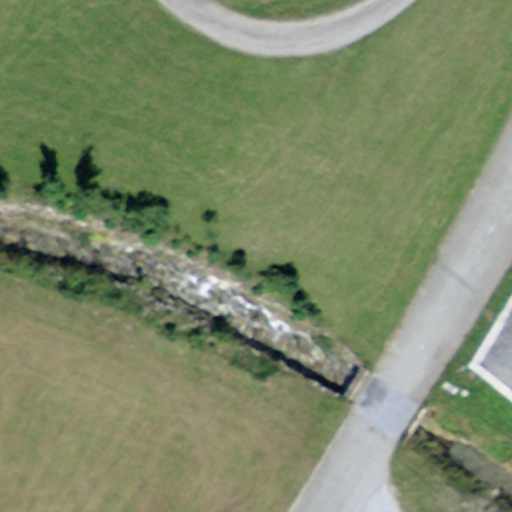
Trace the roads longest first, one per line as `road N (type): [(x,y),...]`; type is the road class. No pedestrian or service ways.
road 1 (primary): [(0,316),(221,0)]
road 2 (track): [(356,460),(511,179)]
road 3 (primary): [(123,0),(0,176)]
